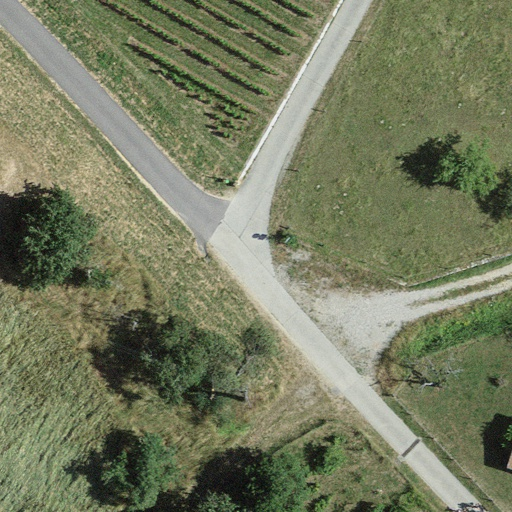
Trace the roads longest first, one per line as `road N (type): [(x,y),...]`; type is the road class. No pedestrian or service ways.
road 1 (residential): [(483,511),(226,238)]
road 2 (track): [(511,269),(348,320),(226,238)]
road 3 (track): [(0,30),(226,238)]
road 4 (track): [(226,238),(351,0)]
